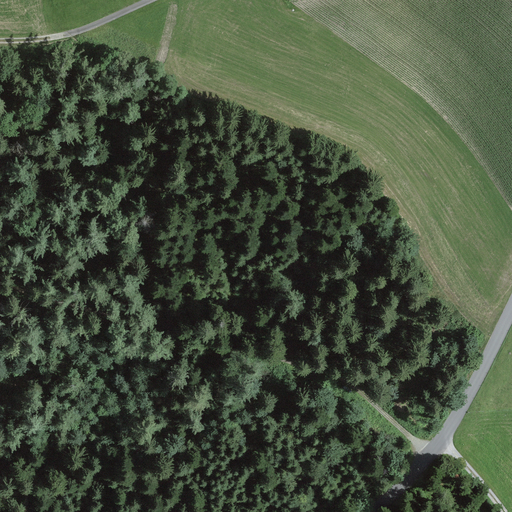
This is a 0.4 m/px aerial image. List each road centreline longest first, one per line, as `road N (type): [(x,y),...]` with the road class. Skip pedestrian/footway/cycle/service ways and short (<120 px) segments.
road 1 (track): [(0,287),(347,384),(428,453)]
road 2 (unclassified): [(511,310),(440,438),(370,511)]
